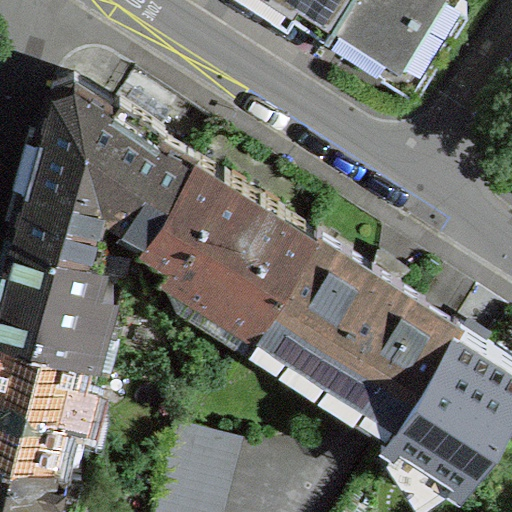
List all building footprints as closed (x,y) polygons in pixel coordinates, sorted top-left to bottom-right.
[(292,0),(295,0),(326,18),(336,0),(273,0),(287,9),(292,0)] [(463,0),(336,0),(326,18),(350,34),(383,54),(390,44),(424,65),(463,0)] [(103,190),(147,218),(193,146),(158,124),(160,122),(115,94),(113,96),(79,74),(79,73),(74,70),(73,70),(63,74),(53,77),(52,77),(50,83),(51,83),(49,92),(40,121),(38,121),(28,156),(22,174),(25,175),(11,221),(86,242),(100,191),(103,190)] [(223,166),(193,146),(147,218),(145,221),(143,227),(146,228),(171,243),(167,249),(170,261),(255,315),(313,223),(283,204),(284,202),(236,171),(224,163),(223,166)] [(102,246),(86,242),(11,221),(2,254),(0,253),(0,321),(81,343),(94,347),(113,279),(94,274),(102,246)] [(255,315),(245,330),(387,421),(444,331),(456,313),(399,277),(400,274),(372,256),(370,258),(314,222),(313,223),(255,315)] [(0,441),(52,455),(64,408),(83,413),(94,372),(75,367),(81,343),(0,321),(0,441)] [(387,421),(385,425),(460,473),(511,392),(511,375),(444,331),(387,421)] [(216,511),(237,431),(176,416),(151,511),(216,511)] [(52,511),(66,458),(52,455),(0,441),(0,511),(52,511)]
